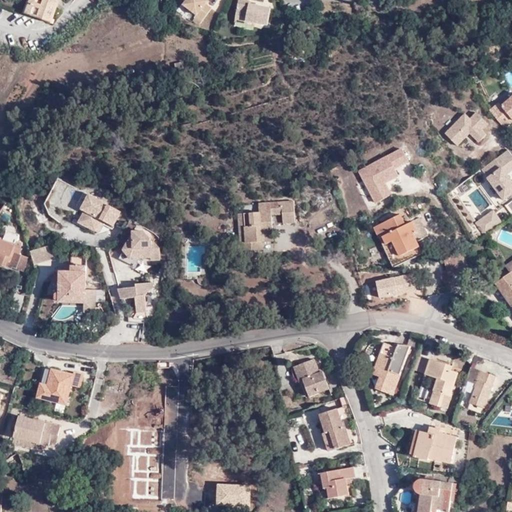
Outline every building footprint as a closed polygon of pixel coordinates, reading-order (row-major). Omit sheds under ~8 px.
[(21,12),(30,15),(34,4),(25,0),(21,12)] [(35,0),(34,4),(30,15),(53,24),(55,18),(53,18),(59,0),(35,0)] [(188,0),(185,5),(205,21),(213,10),(207,5),(210,0),(188,0)] [(241,0),(237,19),(257,23),(256,27),(268,29),(272,10),(252,5),(252,3),(241,0)] [(85,203),(89,195),(84,193),(76,207),(79,208),(85,211),(88,204),(85,203)] [(73,220),(99,233),(111,230),(121,212),(89,195),(85,203),(88,204),(85,211),(79,208),(73,220)] [(269,234),(273,234),(272,215),(283,214),(284,223),(295,223),(294,201),(260,204),(260,212),(245,214),(245,228),(240,233),(241,253),(263,252),(263,241),(269,241),(269,234)] [(405,225),(400,215),(375,228),(394,268),(422,254),(414,235),(417,233),(417,231),(413,222),(405,225)] [(95,235),(99,233),(73,220),(72,223),(95,235)] [(19,254),(23,243),(18,241),(19,236),(11,233),(11,232),(7,231),(4,240),(1,238),(0,240),(0,265),(6,267),(8,261),(10,262),(8,268),(12,269),(12,267),(23,270),(27,258),(19,254)] [(143,231),(133,232),(133,240),(128,240),(119,259),(133,266),(136,261),(144,261),(143,258),(151,257),(150,260),(160,260),(159,248),(154,243),(152,243),(152,241),(150,241),(150,239),(143,231)] [(452,256),(459,270),(467,266),(460,252),(452,256)] [(449,258),(450,275),(459,270),(452,256),(451,256),(449,258)] [(85,302),(86,289),(86,260),(71,260),(71,266),(71,272),(64,272),(61,272),(61,275),(61,291),(56,294),(56,295),(56,299),(60,302),(84,302),(85,302)] [(511,272),(511,273),(497,283),(511,305),(511,272)] [(48,294),(56,295),(56,294),(61,291),(61,275),(57,277),(54,279),(50,285),(49,289),(48,294)] [(145,295),(152,289),(153,283),(136,284),(136,287),(119,289),(122,299),(136,298),(137,312),(128,318),(128,322),(144,322),(147,318),(145,295)] [(95,289),(86,289),(85,302),(84,302),(84,312),(95,312),(95,289)] [(21,312),(25,295),(17,293),(13,310),(21,312)] [(375,374),(381,376),(386,378),(383,390),(394,394),(410,346),(399,344),(398,347),(385,343),(375,374)] [(299,364),(306,383),(310,395),(329,388),(323,371),(319,373),(314,359),(299,364)] [(447,369),(449,364),(432,359),(427,373),(439,378),(435,390),(431,402),(441,406),(445,393),(451,395),(459,373),(452,371),(447,369)] [(302,385),(306,383),(299,364),(295,366),(302,385)] [(496,376),(471,367),(467,380),(476,383),(469,402),(485,408),(496,376)] [(46,368),(41,384),(48,386),(52,370),(46,368)] [(48,386),(41,384),(38,397),(66,404),(71,386),(80,388),(83,374),(75,372),(74,376),(52,370),(48,386)] [(386,378),(381,376),(377,388),(383,390),(386,378)] [(431,402),(435,390),(429,388),(425,400),(431,402)] [(141,419),(172,416),(172,408),(141,410),(141,419)] [(349,445),(342,422),(338,409),(321,414),(326,432),(325,432),(331,450),(349,445)] [(174,442),(172,416),(141,419),(142,427),(138,428),(139,445),(174,442)] [(53,434),(59,436),(61,428),(20,417),(15,437),(50,446),(51,442),(53,434)] [(345,421),(342,422),(349,445),(352,444),(345,421)] [(429,432),(421,431),(416,456),(429,459),(430,457),(452,462),(458,437),(440,433),(441,429),(430,427),(429,432)] [(416,456),(421,431),(416,429),(410,455),(416,456)] [(57,444),(59,436),(53,434),(51,442),(57,444)] [(346,479),(352,478),(356,477),(354,466),(324,473),(325,479),(322,479),(324,492),(320,493),(322,499),(349,494),(347,485),(346,479)] [(462,493),(463,484),(421,479),(418,480),(417,482),(416,484),(416,487),(417,490),(422,493),(418,511),(449,511),(452,492),(462,493)] [(197,511),(208,511),(209,498),(184,496),(183,511),(197,511)] [(70,507),(74,502),(69,498),(65,503),(70,507)]
